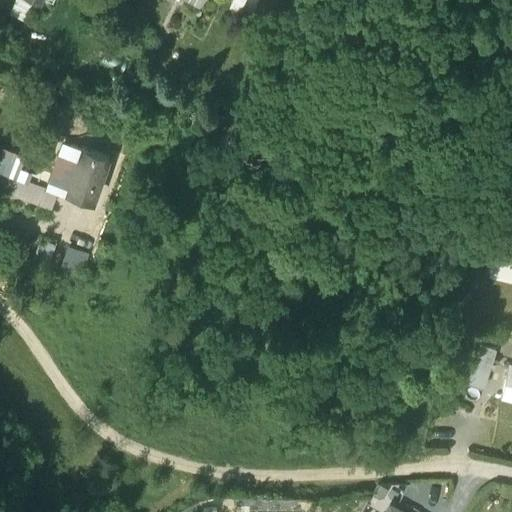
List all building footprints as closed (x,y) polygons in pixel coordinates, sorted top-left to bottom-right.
[(107,147),(82,138),(66,182),(91,191),(107,147)] [(5,150),(0,148),(0,178),(28,188),(35,171),(14,163),(21,144),(15,141),(12,148),(7,146),(5,150)] [(56,178),(35,171),(28,188),(50,196),(56,178)] [(495,349),(479,344),(467,382),(483,387),(495,349)] [(511,365),(508,364),(502,392),(511,393),(511,365)]
